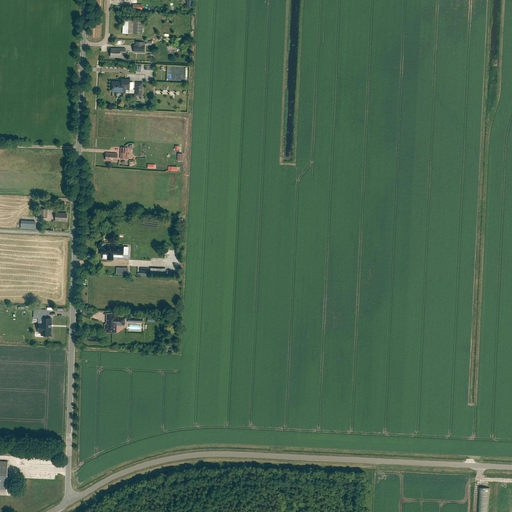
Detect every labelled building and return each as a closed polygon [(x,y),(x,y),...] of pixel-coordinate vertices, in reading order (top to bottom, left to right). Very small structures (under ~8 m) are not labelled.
[(142,34),(143,21),(123,20),(123,34),(128,34),(142,34)] [(143,42),(136,42),(136,45),(134,45),(134,52),(144,53),(145,45),(142,45),(143,42)] [(126,53),(126,49),(120,48),(120,49),(111,49),(111,57),(120,57),(120,53),(126,53)] [(130,90),(130,80),(121,79),(121,82),(112,82),(112,91),(117,92),(117,93),(125,93),(126,89),(130,90)] [(128,159),(128,153),(128,148),(121,147),(120,159),(128,159)] [(117,161),(118,154),(107,153),(107,155),(106,154),(106,160),(117,161)] [(67,221),(67,215),(66,215),(66,214),(56,213),(55,221),(67,221)] [(35,229),(36,221),(21,220),(21,229),(35,229)] [(101,248),(101,254),(103,254),(103,259),(107,259),(107,260),(108,260),(113,260),(113,256),(115,256),(115,255),(117,255),(117,257),(122,257),(122,255),(123,255),(123,251),(126,251),(126,247),(123,247),(124,246),(108,246),(107,248),(101,248)] [(124,325),(124,317),(116,317),(116,315),(107,314),(107,324),(105,324),(105,329),(107,329),(107,332),(115,332),(115,325),(124,325)] [(38,327),(38,328),(39,328),(39,332),(43,332),(43,335),(50,335),(51,318),(42,318),(42,323),(39,323),(39,327),(38,327)] [(488,511),(490,488),(479,488),(477,511),(488,511)]
